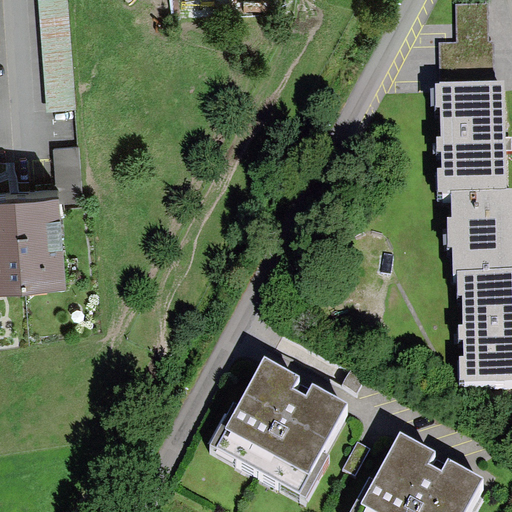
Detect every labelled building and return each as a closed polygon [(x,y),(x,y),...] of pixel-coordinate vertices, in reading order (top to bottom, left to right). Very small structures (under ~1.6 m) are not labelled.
[(78,107),(73,0),(44,0),(48,108),(78,107)] [(437,50),(438,100),(491,99),(490,49),(486,49),(485,11),(455,12),(455,49),(437,50)] [(440,211),(449,211),(502,210),(501,99),(491,99),(438,100),(440,211)] [(0,284),(65,280),(59,191),(0,194),(0,284)] [(450,292),(459,292),(511,291),(511,209),(502,210),(449,211),(450,292)] [(511,291),(459,292),(461,399),(511,398),(511,291)] [(347,429),(263,383),(240,425),(232,421),(208,466),(293,511),(307,511),(328,474),(323,471),(347,429)] [(476,511),(483,500),(399,455),(376,497),(369,493),(358,511),(476,511)]
